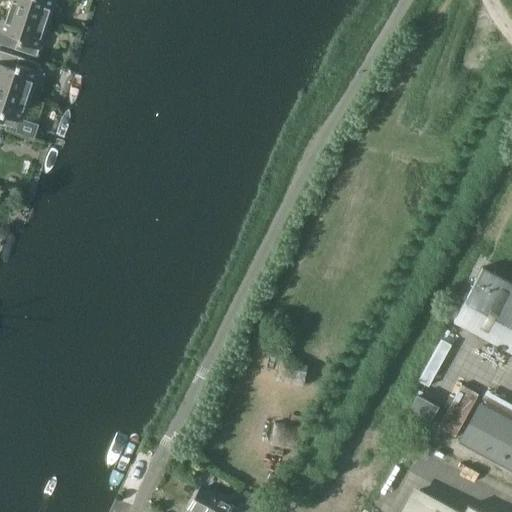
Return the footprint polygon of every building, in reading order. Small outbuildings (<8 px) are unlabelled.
[(11,0),(8,11),(47,23),(54,0),(11,0)] [(47,23),(8,11),(2,31),(0,30),(0,43),(36,56),(47,23)] [(0,86),(30,96),(40,64),(0,50),(0,86)] [(30,96),(0,86),(0,122),(19,128),(30,96)] [(511,285),(481,269),(453,321),(511,353),(511,285)] [(279,359),(275,381),(302,386),(306,364),(279,359)] [(429,424),(438,406),(417,394),(407,412),(429,424)] [(511,420),(479,402),(458,442),(511,471),(511,420)] [(274,423),(270,445),(297,450),(301,428),(274,423)] [(479,511),(467,505),(463,511),(460,511),(414,487),(399,511),(479,511)] [(234,511),(236,508),(200,488),(190,508),(197,511),(234,511)]
